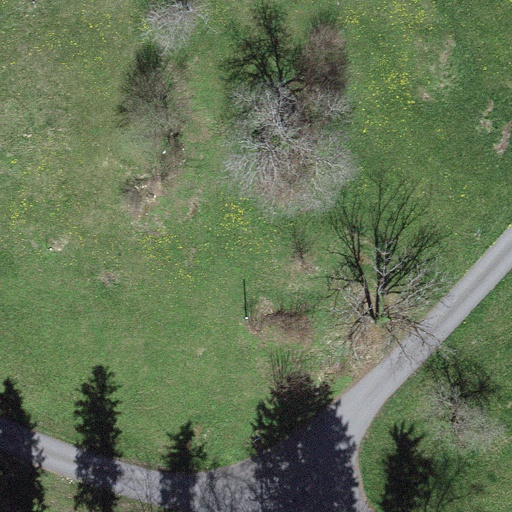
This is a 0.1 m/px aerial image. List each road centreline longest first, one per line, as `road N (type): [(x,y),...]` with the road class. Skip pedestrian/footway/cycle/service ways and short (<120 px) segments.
road 1 (residential): [(268,501),(511,240)]
road 2 (unclassified): [(268,501),(0,442)]
